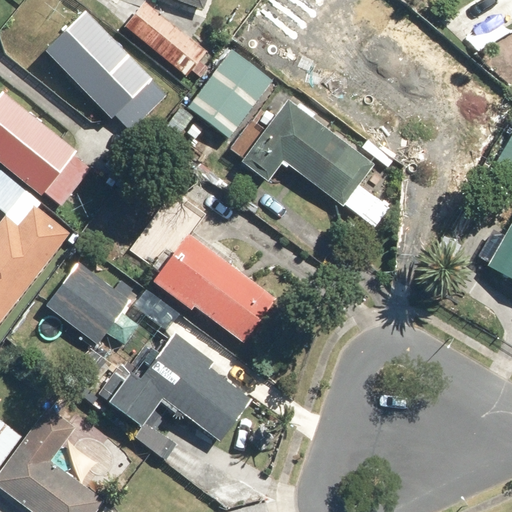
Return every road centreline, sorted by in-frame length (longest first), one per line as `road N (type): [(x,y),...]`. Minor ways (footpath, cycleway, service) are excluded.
road 1 (residential): [(333,511),(322,499),(323,473),(362,358),(388,341),(426,349)]
road 2 (residential): [(511,461),(391,511)]
